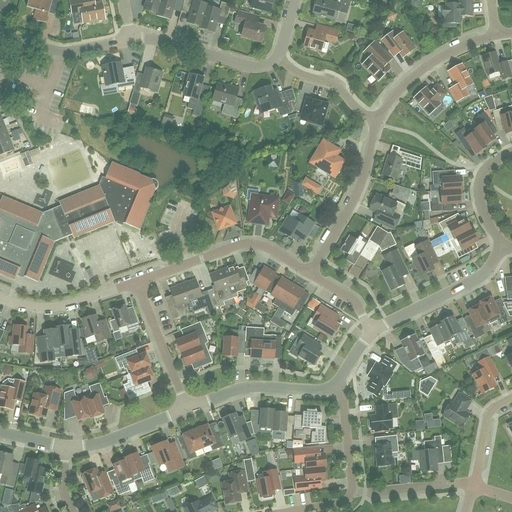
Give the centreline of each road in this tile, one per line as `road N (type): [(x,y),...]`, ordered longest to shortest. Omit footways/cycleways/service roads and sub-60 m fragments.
road 1 (residential): [(136,286),(241,246),(268,251),(309,276)]
road 2 (residential): [(309,276),(357,194),(375,127)]
road 3 (residential): [(504,246),(477,282),(375,335)]
road 4 (residential): [(375,127),(424,69),(496,36)]
road 5 (residential): [(130,41),(160,41),(249,66),(278,58)]
road 6 (residential): [(335,387),(250,389),(187,411)]
road 7 (residential): [(0,297),(58,307),(136,286)]
road 8 (residential): [(187,411),(136,286)]
road 9 (residential): [(3,38),(60,52),(130,41)]
road 10 (residential): [(187,411),(67,451)]
road 11 (residential): [(375,127),(344,93),(294,74),(278,58)]
road 12 (residential): [(352,493),(474,489)]
